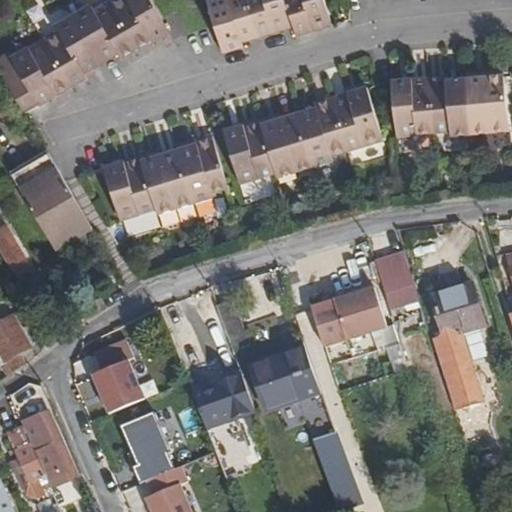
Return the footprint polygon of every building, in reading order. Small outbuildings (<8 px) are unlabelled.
[(169,34),(154,9),(148,0),(114,0),(107,4),(136,51),(149,43),(150,46),(169,34)] [(256,40),(243,0),(212,0),(206,2),(223,55),(242,49),(241,44),(256,40)] [(243,0),(256,40),(293,28),(283,0),(243,0)] [(283,0),(293,28),(296,38),(332,26),(323,0),(283,0)] [(89,8),(73,18),(100,65),(117,56),(119,61),(136,51),(107,4),(92,13),(89,8)] [(100,65),(73,18),(56,28),(58,33),(43,42),(70,89),(86,80),(83,75),(100,65)] [(38,108),(70,89),(43,42),(11,61),(38,108)] [(451,138),(472,136),(466,81),(446,83),(446,78),(428,80),(434,135),(450,133),(451,138)] [(466,81),(472,136),(508,133),(503,78),(466,81)] [(397,138),(434,135),(428,80),(392,83),(397,138)] [(331,99),(348,153),(383,142),(366,89),(331,99)] [(295,116),(312,169),(332,162),(331,158),(348,153),(331,99),(312,105),(314,110),(295,116)] [(277,180),(312,169),(295,116),(261,127),(276,176),(277,180)] [(239,187),(276,176),(261,127),(259,122),(223,133),(239,187)] [(177,151),(194,206),(213,200),(213,195),(228,191),(211,136),(195,141),(195,145),(177,151)] [(158,217),(194,206),(177,151),(141,162),(156,212),(158,217)] [(140,158),(103,169),(121,223),(156,212),(141,162),(140,158)] [(14,181),(55,253),(93,230),(52,160),(14,181)] [(1,218),(0,218),(0,253),(12,273),(14,271),(19,279),(30,272),(26,265),(28,263),(1,218)] [(376,266),(385,296),(388,295),(391,304),(405,299),(403,291),(414,287),(405,256),(376,266)] [(474,288),(432,299),(445,340),(435,343),(456,410),(484,402),(474,366),(495,361),(474,288)] [(375,289),(311,307),(324,350),(351,342),(348,332),(385,321),(375,289)] [(236,302),(217,308),(232,350),(252,344),(236,302)] [(50,340),(32,309),(0,326),(0,354),(6,367),(2,370),(7,380),(38,357),(35,349),(48,341),(50,340)] [(142,331),(116,344),(124,362),(148,350),(151,355),(162,350),(156,337),(148,341),(142,331)] [(268,412),(300,402),(322,395),(307,352),(253,371),(268,412)] [(204,423),(208,433),(237,422),(256,415),(241,375),(192,391),(204,423)] [(157,511),(200,511),(191,483),(191,467),(179,467),(179,454),(165,411),(140,419),(121,419),(121,428),(128,449),(128,501),(131,511),(140,511),(140,455),(155,501),(155,504),(157,511)] [(26,428),(48,479),(49,481),(61,476),(64,482),(77,477),(50,414),(25,424),(26,428)] [(48,479),(26,428),(8,435),(19,460),(14,462),(23,486),(28,483),(30,487),(43,481),(48,479)] [(0,511),(20,511),(7,478),(0,480),(0,511)] [(48,479),(43,481),(45,489),(41,491),(49,511),(61,511),(49,481),(48,479)]
